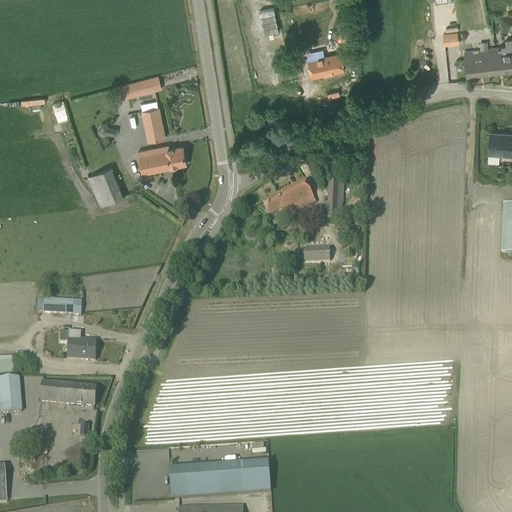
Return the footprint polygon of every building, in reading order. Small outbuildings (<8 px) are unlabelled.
[(453,0),(445,0),(441,1),(444,25),(456,23),(453,0)] [(511,0),(488,0),(490,15),(511,12),(511,0)] [(274,8),(259,11),(264,35),(269,34),(270,38),(274,37),(273,33),(278,32),(274,8)] [(338,43),(349,42),(351,41),(350,32),(348,32),(336,34),(338,43)] [(488,50),(491,74),(511,71),(511,39),(505,41),(506,47),(488,50)] [(343,71),(338,47),(307,54),(308,61),(311,78),(343,71)] [(467,77),(491,74),(488,50),(464,53),(465,67),(467,77)] [(159,76),(158,76),(120,87),(123,99),(162,89),(159,76)] [(53,103),(58,123),(69,121),(64,100),(53,103)] [(148,141),(155,140),(165,138),(159,108),(142,111),(148,141)] [(99,133),(115,135),(116,127),(100,125),(99,133)] [(488,154),(499,155),(511,155),(511,133),(490,132),(488,154)] [(177,166),(186,164),(183,147),(173,149),(168,150),(168,147),(138,153),(142,174),(177,166)] [(123,197),(111,167),(87,177),(100,206),(123,197)] [(269,218),(282,212),(283,213),(313,197),(305,181),(261,203),(269,218)] [(343,205),(344,184),(329,183),(328,220),(341,220),(341,205),(343,205)] [(502,223),(501,253),(508,254),(507,258),(511,258),(511,204),(503,204),(503,209),(502,223)] [(318,224),(306,231),(309,236),(307,237),(310,243),(324,234),(318,224)] [(328,248),(304,249),(304,263),(329,262),(328,248)] [(43,299),(43,313),(80,315),(81,301),(43,299)] [(60,332),(60,344),(68,344),(67,360),(95,361),(96,361),(96,340),(96,341),(81,340),(81,333),(68,332),(68,333),(60,332)] [(13,357),(0,357),(0,373),(13,373),(13,357)] [(18,378),(0,379),(0,414),(21,413),(18,378)] [(96,387),(86,386),(42,382),(40,402),(94,407),(96,387)] [(81,425),(80,437),(88,438),(89,426),(81,425)] [(268,462),(170,469),(172,499),(270,492),(268,462)]
